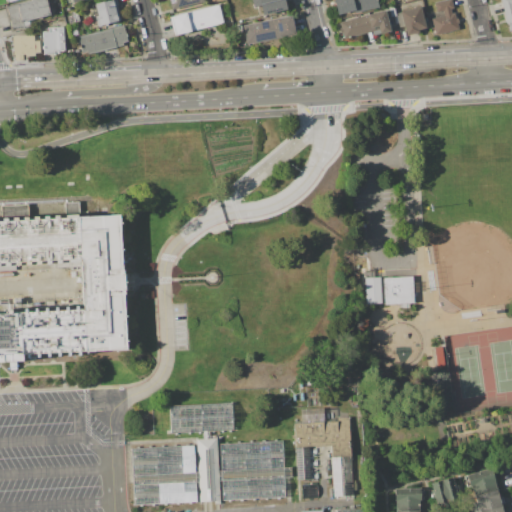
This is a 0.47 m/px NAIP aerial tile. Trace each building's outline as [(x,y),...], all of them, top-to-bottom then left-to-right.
[(7,7),(31,0),(47,0),(51,15),(42,17),(43,19),(38,20),(38,18),(29,21),(30,27),(13,31),(7,7)] [(92,4),(112,0),(117,0),(118,6),(117,6),(119,13),(121,13),(123,22),(97,27),(92,4)] [(169,0),(205,0),(206,2),(172,10),(169,0)] [(284,0),(287,10),(263,16),(261,7),(254,8),(252,0),(284,0)] [(333,0),(377,0),(379,7),(352,14),(352,11),(337,14),(333,0)] [(434,3),(446,0),(451,0),(454,8),(451,9),(452,13),(455,12),(457,18),(458,18),(459,24),(458,24),(460,30),(436,37),(431,19),(444,15),(443,11),(437,13),(434,3)] [(499,0),(511,0),(511,11),(503,13),(499,0)] [(169,17),(220,4),(225,24),(174,36),(169,17)] [(389,7),(394,6),(398,24),(395,25),(393,17),(391,17),(389,7)] [(400,11),(420,6),(426,28),(418,31),(419,34),(406,37),(403,26),(401,27),(397,14),(401,13),(400,11)] [(340,22),(385,10),(391,31),(372,36),(371,32),(344,39),(340,22)] [(503,13),(511,11),(511,29),(507,31),(503,13)] [(243,25),(292,15),(296,36),(280,39),(280,38),(247,44),(243,25)] [(78,36),(82,36),(81,35),(85,34),(85,35),(116,27),(119,26),(120,26),(124,25),(128,41),(123,42),(123,46),(88,54),(87,51),(82,52),(78,36)] [(43,32),(49,32),(49,27),(63,27),(65,51),(59,51),(59,54),(44,54),(43,32)] [(13,36),(34,35),(34,41),(39,40),(40,53),(35,53),(35,55),(26,56),(26,54),(23,54),(24,60),(16,61),(15,54),(14,54),(13,36)] [(0,219),(2,219),(1,205),(28,204),(28,217),(65,216),(65,202),(79,201),(80,215),(121,213),(127,351),(26,357),(26,365),(0,367),(0,312),(7,312),(7,309),(12,309),(12,312),(83,308),(80,262),(77,262),(77,266),(54,267),(53,263),(15,265),(15,270),(0,270),(0,219)] [(382,278),(413,276),(414,302),(384,304),(382,278)] [(364,277),(380,277),(381,303),(365,304),(364,277)] [(434,348),(442,346),(445,368),(437,369),(434,348)] [(169,405),(231,402),(233,430),(209,431),(209,438),(217,438),(218,470),(221,470),(219,443),(282,440),(283,467),(291,467),(292,477),(284,478),(285,499),(222,502),(221,481),(219,481),(220,504),(215,504),(215,502),(199,502),(198,482),(195,482),(196,503),(134,506),(131,448),(194,445),(195,472),(198,472),(196,439),(203,438),(202,431),(170,433),(169,405)] [(294,422),(302,421),(302,409),(324,408),(325,421),(338,420),(338,418),(349,418),(352,480),(355,480),(356,493),(353,493),(353,495),(330,497),(329,488),(333,488),(331,446),(308,447),(309,479),(296,480),(294,422)] [(464,476),(491,469),(497,490),(474,496),(471,486),(467,487),(467,485),(464,485),(463,479),(465,478),(464,476)] [(431,483),(452,478),(454,484),(456,483),(456,485),(458,485),(460,489),(457,490),(458,492),(456,492),(458,500),(437,505),(435,498),(433,499),(433,497),(431,497),(429,492),(431,492),(431,490),(433,490),(431,483)] [(302,485),(303,485),(303,482),(309,482),(309,485),(311,485),(311,482),(317,482),(318,499),(302,499),(302,485)] [(395,488),(420,487),(420,489),(423,489),(423,490),(425,490),(425,497),(423,497),(424,500),(419,500),(419,510),(396,510),(396,501),(395,501),(395,488)] [(474,496),(497,490),(499,497),(502,496),(503,504),(501,504),(502,511),(469,511),(468,504),(472,503),(471,498),(474,497),(474,496)]
